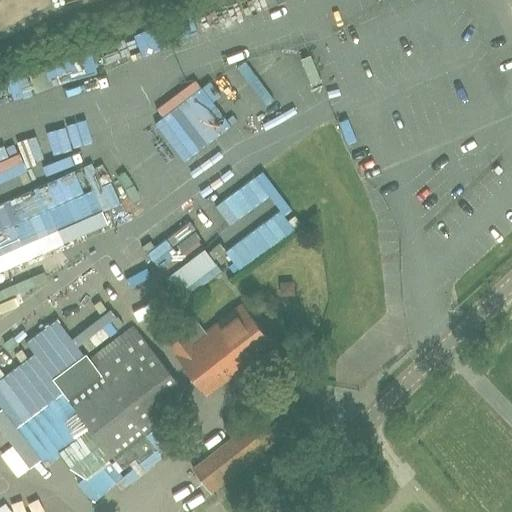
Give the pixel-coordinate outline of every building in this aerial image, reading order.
[(57,84),(103,75),(98,54),(31,68),(37,93),(58,89),(57,84)] [(306,59),(319,87),(325,84),(312,56),(306,59)] [(229,96),(237,91),(223,70),(203,84),(198,78),(191,83),(216,120),(236,106),(229,96)] [(33,81),(22,82),(24,97),(35,96),(33,81)] [(0,106),(14,104),(10,82),(0,83),(0,106)] [(143,189),(223,128),(202,101),(162,132),(169,141),(145,160),(148,164),(133,176),(143,189)] [(32,175),(50,171),(48,161),(72,156),(67,133),(25,142),(32,175)] [(124,155),(108,161),(114,175),(130,169),(124,155)] [(0,185),(5,187),(13,163),(0,158),(0,185)] [(0,271),(67,246),(60,228),(125,203),(116,179),(105,184),(97,164),(83,170),(84,172),(0,204),(0,271)] [(234,229),(276,204),(260,178),(218,203),(234,229)] [(287,251),(302,241),(282,212),(228,250),(237,263),(232,266),(238,274),(281,244),(287,251)] [(159,265),(167,274),(208,236),(200,227),(159,265)] [(184,300),(226,272),(208,247),(167,275),(184,300)] [(0,303),(23,295),(20,284),(0,291),(0,303)] [(179,327),(182,331),(167,342),(176,354),(175,355),(207,396),(244,367),(247,369),(263,357),(260,354),(273,344),(242,304),(205,332),(193,316),(179,327)] [(140,335),(64,393),(90,428),(115,460),(122,470),(136,459),(139,462),(156,449),(145,435),(181,407),(163,385),(173,377),(140,335)] [(252,460),(267,449),(285,435),(263,406),(230,431),(234,437),(193,469),(210,493),(252,460)]
